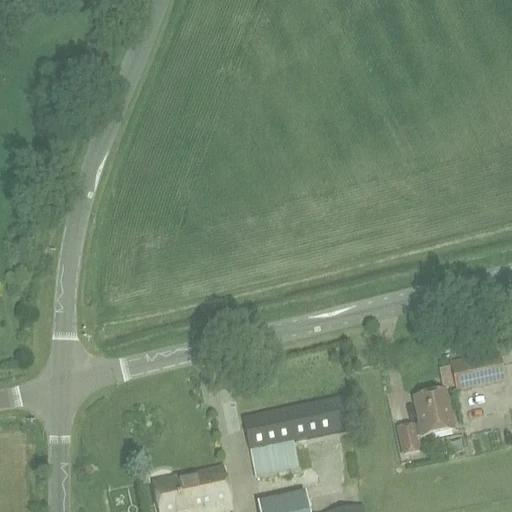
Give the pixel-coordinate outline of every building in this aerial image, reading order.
[(462,350),(459,338),(443,342),(446,354),(462,350)] [(500,358),(453,367),(458,393),(505,384),(500,358)] [(238,395),(264,391),(262,378),(236,382),(238,395)] [(453,435),(446,395),(416,401),(421,427),(399,431),(404,459),(418,456),(415,442),(453,435)] [(255,480),(315,468),(320,484),(362,477),(346,401),(243,422),(255,480)] [(222,470),(186,477),(153,484),(158,511),(230,511),(231,511),(222,470)] [(257,507),(257,511),(363,511),(363,509),(347,511),(309,511),(306,496),(257,507)]
